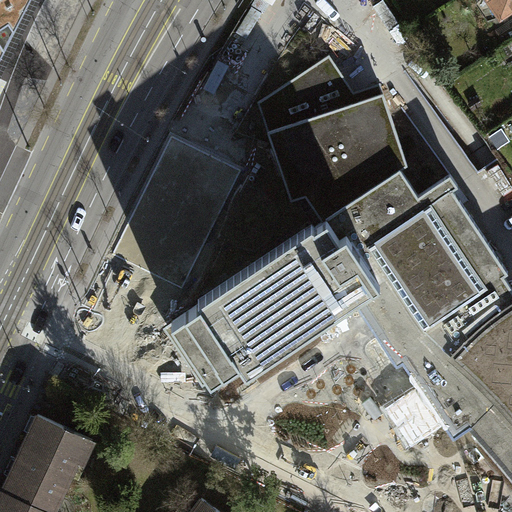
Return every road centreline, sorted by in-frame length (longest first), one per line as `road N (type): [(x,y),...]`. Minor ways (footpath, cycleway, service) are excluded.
road 1 (residential): [(31,332),(268,443),(386,511)]
road 2 (tertiary): [(31,332),(157,70),(204,0)]
road 3 (tertiary): [(122,0),(0,251)]
